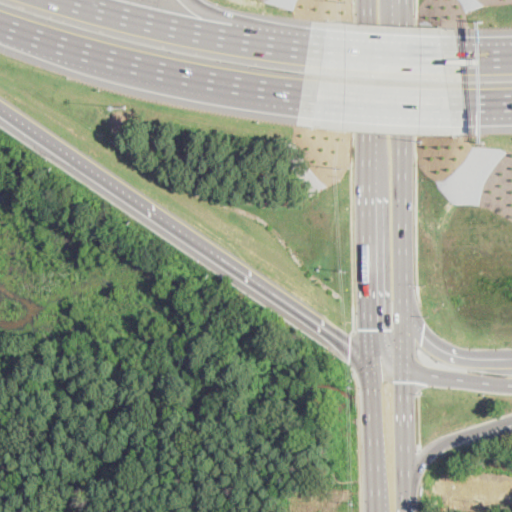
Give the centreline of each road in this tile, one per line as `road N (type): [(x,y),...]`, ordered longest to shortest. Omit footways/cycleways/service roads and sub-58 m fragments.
road 1 (motorway): [(0,108),(371,366)]
road 2 (primary): [(404,369),(403,0)]
road 3 (primary): [(368,0),(371,366)]
road 4 (motorway): [(0,19),(130,61),(315,94)]
road 5 (motorway): [(326,49),(234,40),(71,0)]
road 6 (motorway): [(315,94),(469,102)]
road 7 (primary): [(371,366),(374,511)]
road 8 (primary): [(407,511),(404,369)]
road 9 (motorway): [(326,49),(197,0)]
road 10 (motorway): [(407,492),(417,466),(448,440),(511,420)]
road 11 (motorway): [(511,354),(443,346),(403,300)]
road 12 (motorway): [(450,55),(326,49)]
